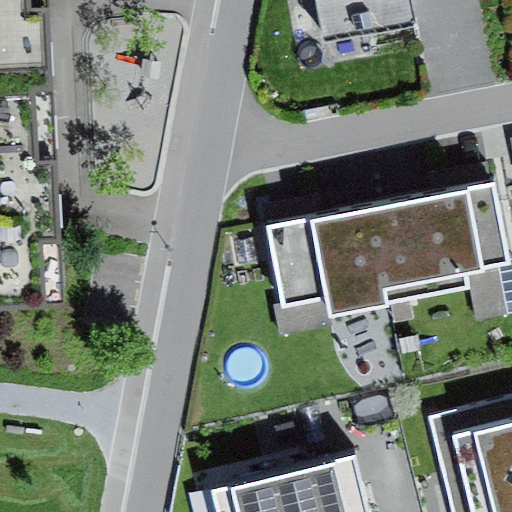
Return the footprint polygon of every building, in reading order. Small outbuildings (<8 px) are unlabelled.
[(65,0),(0,0),(0,318),(25,317),(19,170),(16,105),(70,103),(67,18),(65,0)] [(310,0),(319,51),(420,34),(415,4),(432,1),(432,0),(310,0)] [(494,193),(387,213),(406,310),(472,296),(469,280),(510,272),(494,193)] [(387,213),(269,235),(282,315),(328,307),(330,324),(406,310),(387,213)] [(511,511),(511,396),(431,417),(454,511),(511,511)] [(362,511),(349,460),(214,496),(218,511),(362,511)]
